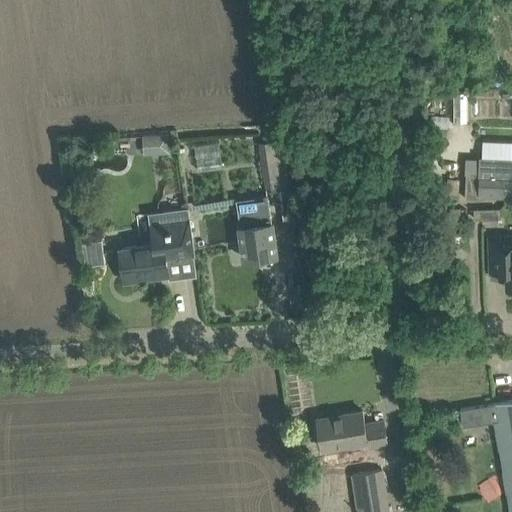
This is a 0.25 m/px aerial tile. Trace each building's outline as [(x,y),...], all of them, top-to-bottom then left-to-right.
[(439,117),(438,133),(446,133),(448,118),(439,117)] [(143,133),(144,152),(169,151),(168,132),(143,133)] [(272,189),(293,186),(287,139),(266,142),(272,189)] [(465,199),(480,199),(480,194),(511,194),(511,160),(481,159),(481,169),(466,168),(465,199)] [(245,258),(277,254),(269,195),(237,199),(245,258)] [(498,207),(474,208),(474,218),(499,218),(498,207)] [(169,274),(167,258),(194,255),(188,208),(150,213),(155,244),(121,248),(125,280),(147,277),(146,272),(166,269),(167,275),(169,274)] [(511,234),(490,235),(491,272),(507,272),(507,287),(511,287),(511,234)] [(86,265),(105,262),(102,239),(83,242),(86,265)] [(511,511),(511,400),(461,409),(463,423),(496,418),(511,511)] [(365,423),(363,410),(342,414),(342,416),(319,420),(319,417),(318,418),(321,437),(322,449),(367,441),(368,446),(388,443),(384,420),(365,423)] [(357,511),(390,511),(384,468),(352,473),(357,511)]
